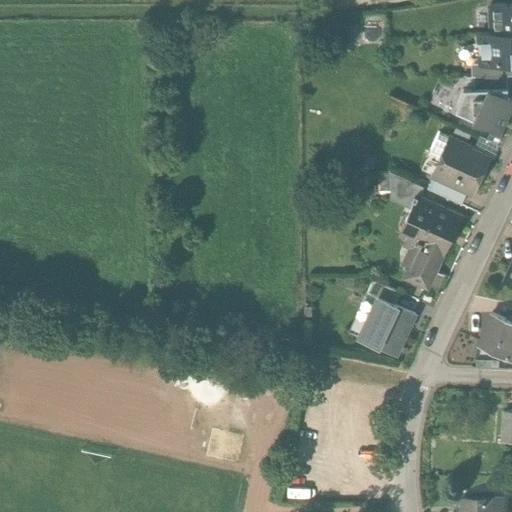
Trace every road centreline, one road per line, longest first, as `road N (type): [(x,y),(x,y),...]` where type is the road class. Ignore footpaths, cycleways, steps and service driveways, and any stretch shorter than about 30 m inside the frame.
road 1 (unknown): [(0,12),(300,11),(377,0)]
road 2 (residential): [(511,182),(422,375)]
road 3 (residential): [(422,375),(406,424),(406,511)]
